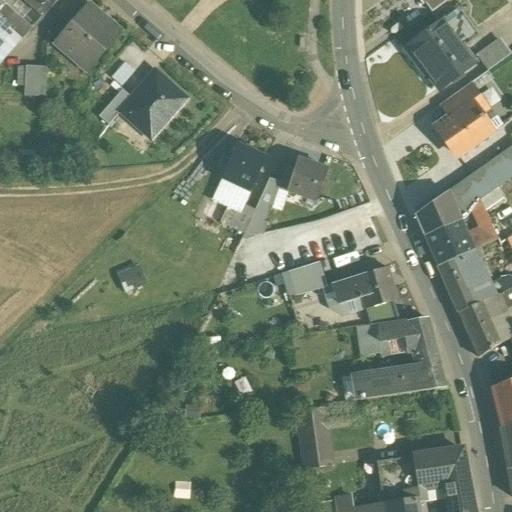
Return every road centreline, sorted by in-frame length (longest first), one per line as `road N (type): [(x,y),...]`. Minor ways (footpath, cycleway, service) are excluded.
road 1 (secondary): [(495,511),(463,372),(362,126)]
road 2 (track): [(247,102),(0,348)]
road 3 (residential): [(362,126),(290,127),(247,102),(127,0)]
road 4 (track): [(0,187),(173,173)]
road 5 (secondary): [(362,126),(345,52),(344,0)]
